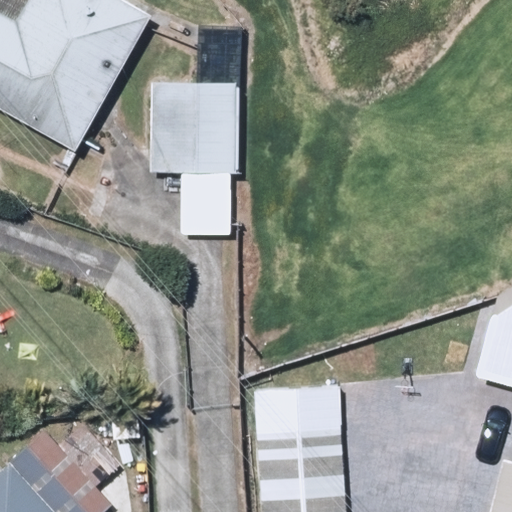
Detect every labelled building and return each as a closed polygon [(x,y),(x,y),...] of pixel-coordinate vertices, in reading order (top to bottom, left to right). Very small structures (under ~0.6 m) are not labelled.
[(0,12),(0,115),(72,155),(152,9),(134,0),(17,0),(8,17),(0,12)] [(226,239),(239,24),(195,22),(191,86),(148,84),(143,174),(178,176),(175,236),(226,239)] [(511,511),(511,301),(496,297),(475,376),(511,385),(511,460),(511,465),(497,462),(483,511),(511,511)] [(331,383),(247,389),(255,511),(350,511),(348,475),(417,470),(414,421),(335,427),(331,383)] [(52,450),(40,436),(0,473),(0,511),(104,511),(111,507),(95,490),(123,464),(84,421),(52,450)]
